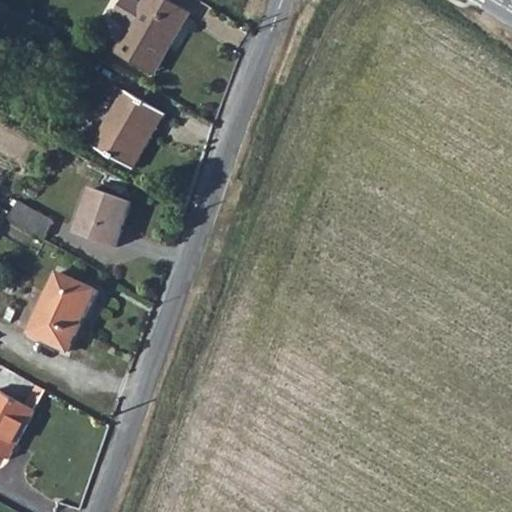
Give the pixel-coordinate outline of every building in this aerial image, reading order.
[(0,20),(49,50),(64,23),(23,0),(2,0),(0,4),(0,20)] [(199,4),(192,0),(122,0),(119,6),(136,17),(123,40),(161,63),(179,34),(181,36),(199,4)] [(177,106),(145,87),(112,143),(144,161),(177,106)] [(125,242),(141,196),(109,182),(92,230),(125,242)] [(18,216),(55,236),(68,214),(32,194),(18,216)] [(42,327),(80,347),(110,285),(71,264),(42,327)] [(0,442),(6,446),(20,454),(46,407),(8,386),(0,399),(0,442)]
